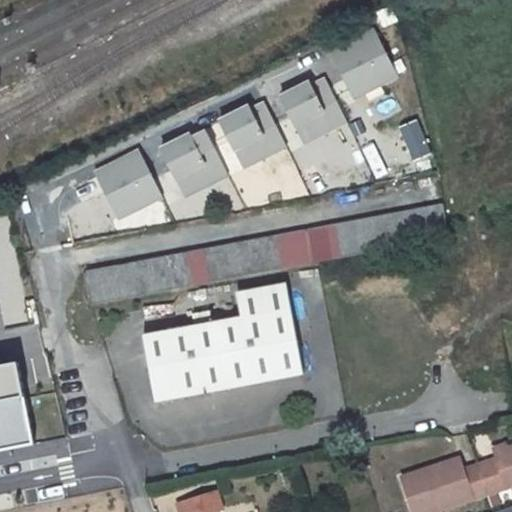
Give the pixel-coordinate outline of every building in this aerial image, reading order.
[(375,29),(331,51),(345,80),(354,75),(361,90),(397,72),(375,29)] [(361,90),(354,75),(345,80),(352,94),(361,90)] [(310,81),(280,96),(294,124),(303,119),(310,133),(345,116),(325,76),(311,83),(310,81)] [(269,94),(224,118),(244,154),(291,133),(269,94)] [(310,133),(303,119),(294,124),(301,138),(310,133)] [(208,121),(163,144),(184,180),(230,160),(208,121)] [(143,144),(98,168),(118,204),(165,184),(143,144)] [(440,206),(85,272),(91,305),(446,238),(440,206)] [(243,320),(292,311),(287,285),(238,294),(243,320)] [(211,313),(193,316),(196,329),(144,338),(156,403),(304,377),(292,311),(243,320),(213,325),(211,313)] [(511,449),(496,455),(498,461),(464,473),(461,462),(402,482),(411,511),(442,511),(511,489),(511,449)] [(210,511),(221,509),(217,493),(177,504),(179,511),(210,511)]
